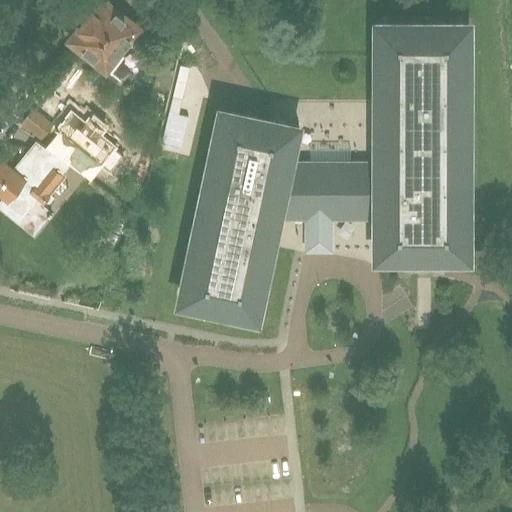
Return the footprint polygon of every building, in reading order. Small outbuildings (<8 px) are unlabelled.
[(137,26),(104,0),(100,0),(70,39),(105,68),(137,26)] [(183,278),(180,293),(223,303),(223,302),(230,303),(228,312),(241,315),(246,294),(260,297),(260,298),(262,298),(273,246),(280,211),(282,211),(282,212),(288,212),(288,211),(305,211),(305,212),(310,212),(310,215),(309,215),(309,231),(310,231),(310,234),(309,234),(309,237),(311,237),(311,236),(327,236),(327,237),(329,237),(329,234),(328,234),(328,231),(329,231),(329,215),(328,215),(328,212),(333,212),(333,211),(350,211),(350,212),(355,212),(355,211),(372,211),(372,212),(375,212),(375,222),(376,222),(376,214),(384,214),(384,258),(400,258),(400,259),(414,259),(414,258),(417,258),(417,250),(427,250),(427,258),(434,258),(434,260),(431,260),(431,262),(436,262),(438,262),(441,264),(444,264),(446,264),(447,263),(449,262),(451,262),(456,262),(456,260),(454,260),(454,258),(459,258),(459,253),(458,253),(458,242),(459,242),(459,241),(458,241),(458,230),(459,230),(459,213),(458,213),(458,200),(469,200),(469,198),(470,198),(470,183),(469,183),(469,168),(470,168),(470,153),(469,153),(469,138),(470,138),(470,123),(469,123),(469,108),(470,108),(470,93),(469,93),(469,78),(458,78),(458,65),(459,65),(459,20),(444,20),(444,19),(429,19),(429,20),(427,20),(427,28),(417,28),(417,20),(414,20),(414,19),(400,19),(400,20),(384,20),(384,64),(376,64),(376,56),(375,56),(375,65),(373,65),(373,80),(375,80),(375,95),(373,95),(373,110),(375,110),(375,125),(373,125),(373,140),(375,140),(375,163),(372,163),(372,164),(355,164),(355,163),(350,163),(350,164),(333,164),(333,163),(327,163),(327,164),(310,164),(310,163),(305,163),(305,164),(290,164),(295,141),(294,141),(296,130),(297,131),(299,124),(269,117),(267,126),(258,124),(217,115),(214,130),(213,130),(206,161),(208,161),(202,189),(201,188),(194,219),(195,220),(189,247),(188,247),(181,278),(183,278)] [(200,73),(216,63),(200,37),(191,42),(199,55),(192,59),(200,73)] [(155,84),(171,86),(174,67),(157,65),(155,84)] [(74,146),(70,152),(85,163),(89,157),(92,158),(106,138),(90,127),(94,123),(92,122),(91,123),(78,113),(78,112),(76,111),(73,115),(59,105),(45,124),(74,146)] [(50,164),(36,181),(26,173),(24,176),(17,170),(25,161),(6,146),(0,154),(0,193),(7,199),(7,198),(16,204),(26,191),(40,203),(63,174),(50,164)] [(42,202),(47,206),(54,198),(48,193),(42,202)] [(116,249),(120,237),(105,231),(101,243),(116,249)]
